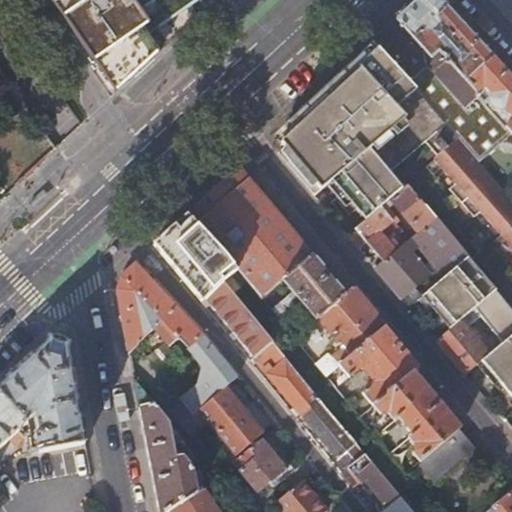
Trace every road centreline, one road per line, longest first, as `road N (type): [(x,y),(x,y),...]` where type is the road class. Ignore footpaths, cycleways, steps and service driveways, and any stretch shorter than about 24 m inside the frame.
road 1 (residential): [(511,456),(212,99)]
road 2 (residential): [(102,200),(360,511)]
road 3 (residential): [(68,231),(124,511)]
road 4 (residential): [(141,163),(31,0)]
